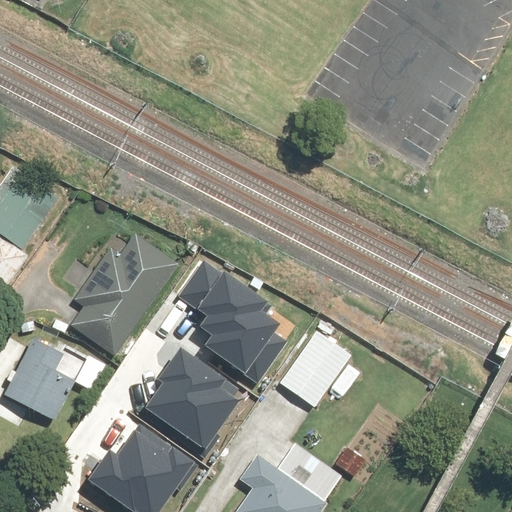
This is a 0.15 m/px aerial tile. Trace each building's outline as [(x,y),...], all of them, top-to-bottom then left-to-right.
[(13,164),(0,183),(0,231),(1,232),(0,233),(0,299),(32,253),(25,249),(61,196),(13,164)] [(119,355),(180,261),(134,232),(121,251),(111,244),(75,299),(86,306),(73,325),(119,355)] [(217,328),(207,343),(259,376),(284,338),(272,330),(280,318),(264,308),(271,298),(205,256),(179,295),(207,312),(202,319),(217,328)] [(352,354),(318,330),(280,384),(314,408),(352,354)] [(69,351),(35,335),(8,392),(61,418),(80,377),(61,368),(69,351)] [(242,389),(182,346),(162,373),(167,377),(144,409),(204,451),(221,428),(217,424),(242,389)] [(109,445),(89,472),(144,511),(151,511),(175,480),(179,483),(196,459),(137,417),(114,449),(109,445)] [(257,486),(238,511),(239,511),(320,511),(329,500),(327,499),(345,474),(298,441),(280,467),(258,452),(242,475),(257,486)] [(368,461),(350,447),(335,465),(353,479),(368,461)]
